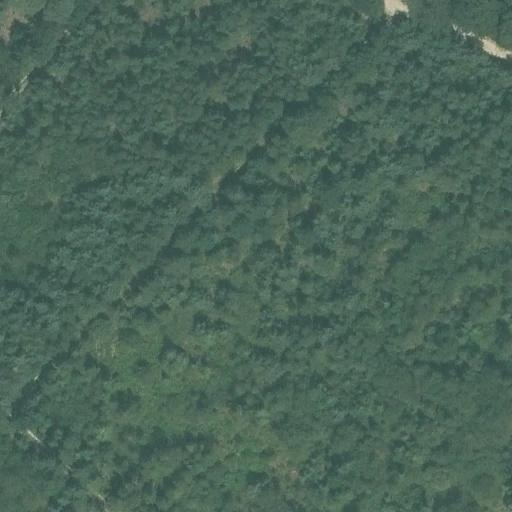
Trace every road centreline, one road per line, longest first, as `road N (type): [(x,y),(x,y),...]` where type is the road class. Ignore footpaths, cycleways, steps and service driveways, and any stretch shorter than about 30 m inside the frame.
road 1 (track): [(399,1),(0,425)]
road 2 (track): [(94,0),(0,108)]
road 3 (track): [(395,0),(511,54)]
